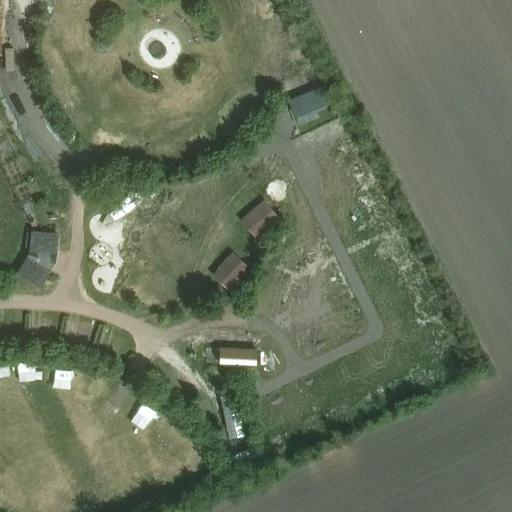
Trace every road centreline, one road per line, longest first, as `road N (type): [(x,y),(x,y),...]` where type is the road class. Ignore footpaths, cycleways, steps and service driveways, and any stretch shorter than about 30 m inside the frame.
road 1 (track): [(0,302),(58,301),(156,337),(243,318)]
road 2 (track): [(58,301),(74,253),(72,197),(99,138)]
